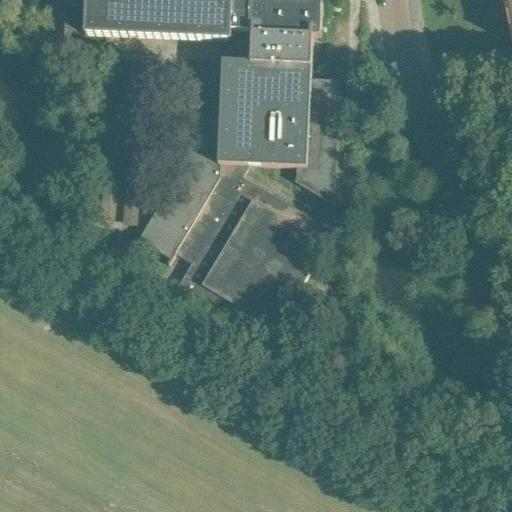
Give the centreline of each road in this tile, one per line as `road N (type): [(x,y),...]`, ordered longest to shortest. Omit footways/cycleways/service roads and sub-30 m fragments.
road 1 (unknown): [(0,294),(353,511)]
road 2 (residential): [(481,230),(418,97),(393,0)]
